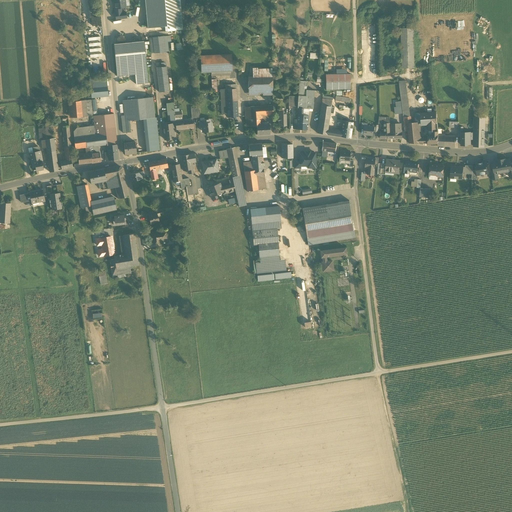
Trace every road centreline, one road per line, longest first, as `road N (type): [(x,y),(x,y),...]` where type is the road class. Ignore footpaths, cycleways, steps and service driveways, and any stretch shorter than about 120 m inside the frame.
road 1 (track): [(0,425),(511,351)]
road 2 (secondary): [(123,161),(294,137),(471,153),(511,143)]
road 3 (track): [(377,373),(354,189),(353,0)]
road 4 (unclassified): [(123,161),(177,511)]
road 5 (unclassified): [(103,0),(123,161)]
road 6 (track): [(377,373),(408,511)]
road 7 (secondary): [(0,188),(123,161)]
